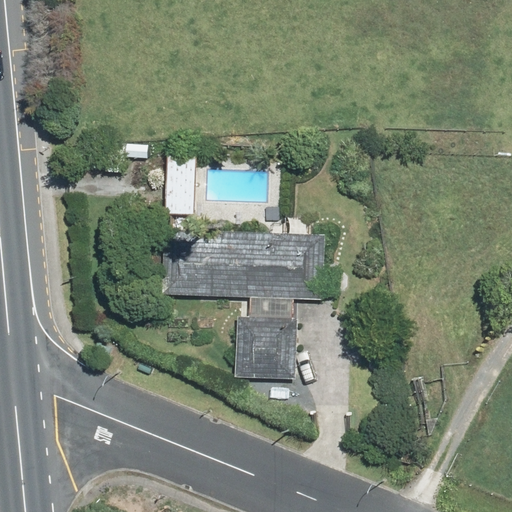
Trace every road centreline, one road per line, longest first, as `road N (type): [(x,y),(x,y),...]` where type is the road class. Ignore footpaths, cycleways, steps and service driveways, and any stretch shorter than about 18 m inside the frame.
road 1 (residential): [(15,401),(57,396),(343,511)]
road 2 (primary): [(15,401),(0,228)]
